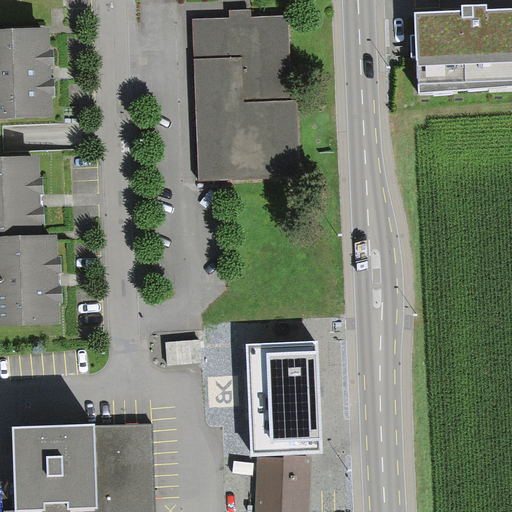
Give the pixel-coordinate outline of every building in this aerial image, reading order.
[(461,20),(414,22),(418,100),(511,92),(511,17),(487,19),(487,15),(461,16),(461,20)] [(286,27),(192,30),(197,188),(299,185),(296,84),(288,84),(286,27)] [(0,125),(48,126),(48,37),(0,36),(0,125)] [(0,246),(43,246),(42,166),(0,166),(0,246)] [(0,330),(56,329),(55,246),(43,246),(0,246),(0,330)] [(253,451),(318,449),(314,343),(250,345),(253,451)] [(164,373),(199,372),(198,346),(164,347),(164,373)] [(157,511),(155,430),(103,432),(0,434),(0,511),(157,511)] [(307,511),(310,460),(255,458),(252,511),(307,511)]
